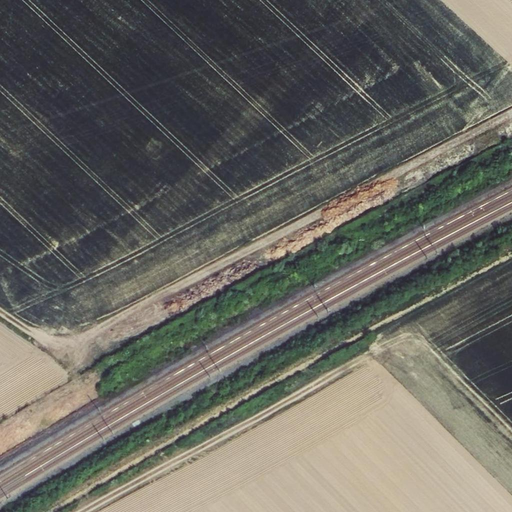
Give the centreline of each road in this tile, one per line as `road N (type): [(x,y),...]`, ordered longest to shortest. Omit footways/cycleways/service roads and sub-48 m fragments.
road 1 (track): [(511,111),(83,336),(38,337),(0,317)]
road 2 (track): [(366,357),(79,511)]
